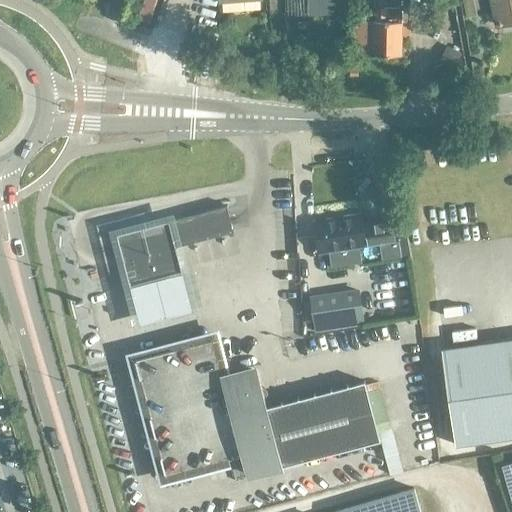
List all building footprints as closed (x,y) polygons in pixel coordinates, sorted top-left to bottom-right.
[(137,17),(142,0),(131,0),(127,14),(137,17)] [(309,0),(310,14),(335,14),(342,20),(350,14),(362,13),(361,0),(309,0)] [(428,30),(429,0),(413,0),(412,29),(428,30)] [(511,0),(492,0),(498,27),(511,24),(511,0)] [(351,19),(350,41),(359,41),(359,54),(401,56),(402,35),(409,35),(409,26),(402,26),(403,22),(395,22),(396,8),(376,7),(376,20),(351,19)] [(460,55),(447,47),(441,59),(454,66),(460,55)] [(335,180),(308,182),(309,198),(336,197),(335,180)] [(176,247),(176,246),(235,231),(231,220),(227,205),(117,234),(121,248),(124,260),(175,246),(176,247)] [(393,248),(407,246),(406,239),(403,219),(395,220),(363,226),(361,213),(348,215),(314,221),(316,233),(319,253),(392,241),(393,248)] [(182,270),(176,247),(175,246),(124,260),(130,283),(182,270)] [(405,262),(405,251),(356,254),(356,267),(364,267),(365,280),(385,279),(385,263),(405,262)] [(352,256),(320,256),(320,271),(352,271),(352,256)] [(182,270),(130,283),(135,302),(140,320),(193,307),(188,288),(182,270)] [(359,288),(332,292),(309,296),(314,324),(315,332),(365,324),(359,288)] [(455,447),(511,438),(511,339),(442,350),(455,447)] [(365,381),(267,408),(258,374),(252,370),(231,375),(223,377),(216,349),(204,341),(145,357),(138,369),(163,466),(176,473),(231,459),(243,456),(248,475),(381,441),(367,386),(365,381)] [(335,511),(421,511),(414,487),(335,510),(335,511)]
